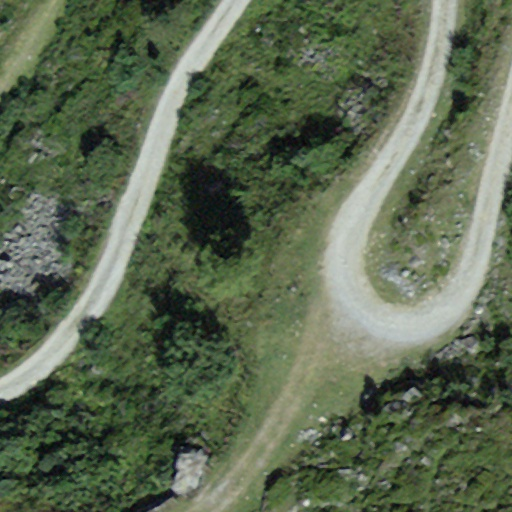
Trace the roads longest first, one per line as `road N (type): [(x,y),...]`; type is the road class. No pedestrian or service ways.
road 1 (track): [(443,0),(415,118),(354,215),(345,251),(349,293),(378,319),(400,325),(442,313),(458,297),(511,109)]
road 2 (track): [(235,0),(172,93),(111,271),(81,322),(54,354),(0,393)]
